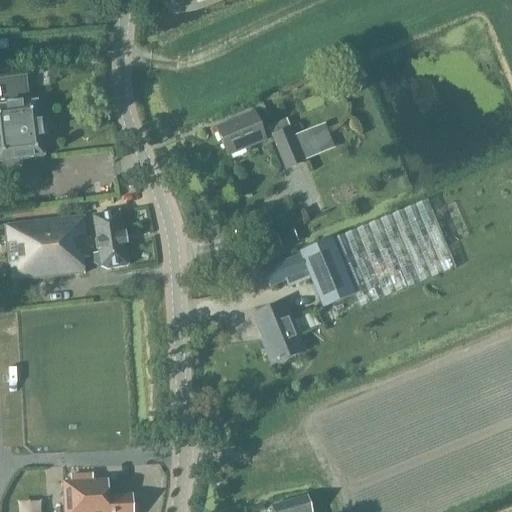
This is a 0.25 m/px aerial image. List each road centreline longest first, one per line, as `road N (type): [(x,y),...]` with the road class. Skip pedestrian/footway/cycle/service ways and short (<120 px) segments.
road 1 (tertiary): [(177,511),(184,454),(176,267),(165,204),(138,143),(124,82),(126,0)]
road 2 (track): [(388,389),(236,461),(184,454)]
road 3 (track): [(311,35),(198,66),(124,59)]
